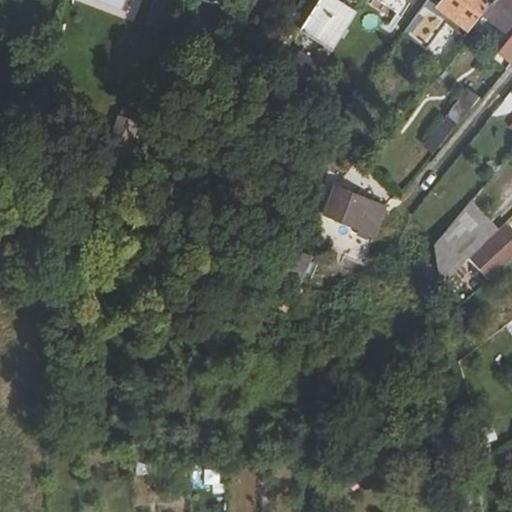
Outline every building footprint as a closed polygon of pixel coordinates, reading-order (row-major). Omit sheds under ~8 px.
[(318,60),(325,66),(358,14),(335,0),(322,0),(304,31),(326,46),(318,60)] [(493,0),(430,0),(407,33),(427,48),(449,20),(443,15),(448,9),(454,14),(473,28),(484,13),(493,0)] [(511,0),(493,0),(484,13),(511,34),(511,38),(501,53),(511,61),(511,0)] [(449,20),(454,14),(448,9),(443,15),(449,20)] [(251,82),(261,86),(266,77),(256,72),(251,82)] [(302,114),(313,121),(324,107),(313,99),(302,114)] [(387,205),(336,184),(324,213),(375,234),(387,205)] [(469,206),(437,243),(438,259),(483,217),(469,206)] [(467,256),(497,229),(483,217),(438,259),(441,280),(467,256)] [(511,259),(511,229),(505,222),(497,229),(467,256),(489,280),(511,259)] [(285,245),(273,273),(298,283),(310,256),(285,245)]
